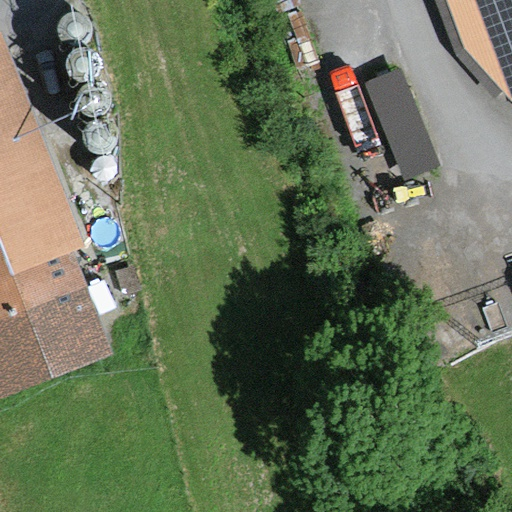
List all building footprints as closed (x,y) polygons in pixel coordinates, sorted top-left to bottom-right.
[(501,93),(511,102),(511,0),(431,0),(454,59),(495,99),(501,93)] [(90,43),(91,36),(90,29),(86,24),(81,20),(74,19),(68,20),(62,24),(58,29),(57,36),(58,42),(62,48),(67,52),(74,53),(80,52),(86,48),(90,43)] [(0,402),(113,359),(73,257),(85,253),(1,37),(0,37),(0,402)] [(97,79),(99,73),(97,66),(94,61),(89,58),(83,57),(76,58),(71,61),(68,66),(66,72),(68,79),(71,84),(76,87),(82,89),(89,87),(94,84),(97,79)] [(399,70),(362,85),(402,182),(439,167),(399,70)] [(109,115),(110,108),(109,102),(105,96),(100,93),(93,91),(86,93),(81,97),(77,102),(76,109),(77,115),(81,121),(87,124),(94,126),(100,124),(106,120),(109,115)] [(113,150),(114,144),(113,137),(109,132),(104,128),(97,127),(91,129),(86,132),(82,138),(81,144),(82,151),(86,156),(92,159),(98,161),(104,159),(110,156),(113,150)]
